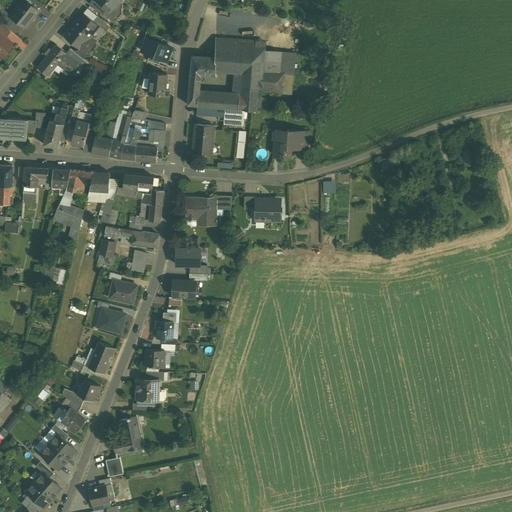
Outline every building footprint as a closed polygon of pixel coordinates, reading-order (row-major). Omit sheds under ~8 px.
[(25,0),(22,0),(10,16),(16,21),(25,28),(39,11),(25,0)] [(116,0),(108,10),(95,0),(93,0),(91,3),(112,20),(115,20),(121,13),(121,9),(120,9),(122,6),(122,3),(119,1),(119,2),(116,0)] [(95,0),(108,10),(116,0),(119,2),(119,1),(122,3),(124,0),(95,0)] [(10,16),(4,11),(0,15),(0,23),(9,30),(16,21),(10,16)] [(93,21),(83,13),(79,19),(78,18),(73,25),(80,30),(79,31),(88,38),(88,37),(93,30),(95,31),(99,26),(93,21)] [(106,23),(97,16),(93,21),(99,26),(102,28),(106,23)] [(9,30),(0,23),(0,33),(5,37),(10,31),(9,30)] [(88,38),(79,31),(80,30),(73,25),(64,35),(78,46),(86,53),(91,46),(87,43),(90,39),(88,37),(88,38)] [(124,38),(112,28),(109,33),(122,43),(124,38)] [(145,37),(161,44),(163,38),(147,32),(145,37)] [(0,57),(1,58),(12,43),(10,41),(10,40),(7,37),(6,38),(5,37),(0,33),(0,57)] [(161,44),(148,39),(143,52),(151,55),(161,59),(166,61),(171,48),(161,44)] [(243,41),(216,39),(215,49),(243,51),(243,49),(243,41)] [(256,42),(243,41),(243,49),(256,50),(256,42)] [(265,43),(256,42),(256,50),(264,50),(265,43)] [(56,45),(37,69),(47,76),(57,64),(69,73),(77,64),(78,63),(75,61),(66,54),(66,53),(56,45)] [(86,53),(78,46),(74,51),(79,55),(84,59),(88,54),(86,53)] [(74,51),(70,48),(66,53),(66,54),(75,61),(79,55),(74,51)] [(243,51),(215,49),(215,58),(216,58),(215,68),(241,71),(243,51)] [(256,50),(243,49),(243,51),(241,71),(238,98),(238,109),(259,111),(261,92),(263,71),(264,50),(256,50)] [(295,54),(264,50),(263,71),(285,73),(284,75),(293,76),(295,54)] [(84,59),(79,55),(75,61),(78,63),(77,64),(83,69),(88,63),(84,59)] [(161,59),(151,55),(149,60),(159,64),(161,59)] [(215,58),(192,56),(190,83),(199,83),(200,75),(215,76),(215,68),(216,58),(215,58)] [(285,73),(263,71),(261,92),(282,94),(284,75),(285,73)] [(293,76),(284,75),(282,94),(291,95),(293,76)] [(165,81),(152,79),(150,79),(148,95),(168,97),(169,90),(164,89),(165,81)] [(233,96),(198,94),(199,83),(190,83),(188,105),(197,106),(209,107),(218,108),(227,108),(238,109),(238,98),(233,97),(233,96)] [(60,115),(56,114),(54,122),(64,124),(68,106),(63,105),(60,115)] [(209,107),(197,106),(197,115),(208,116),(209,107)] [(218,108),(209,107),(208,116),(217,116),(217,112),(218,108)] [(146,114),(134,111),(132,117),(145,120),(146,114)] [(46,113),(36,112),(35,121),(35,128),(42,129),(46,113)] [(132,117),(123,115),(118,135),(122,136),(120,143),(124,143),(126,137),(130,123),(132,117)] [(78,117),(72,116),(69,126),(69,129),(74,130),(76,121),(77,121),(78,117)] [(145,120),(132,117),(130,123),(143,126),(145,120)] [(27,120),(0,118),(0,136),(7,137),(17,137),(16,139),(26,140),(27,133),(27,132),(27,120)] [(35,121),(27,120),(27,132),(30,132),(30,128),(35,128),(35,121)] [(54,122),(50,121),(44,145),(57,148),(60,140),(64,125),(64,124),(54,122)] [(74,130),(71,143),(84,146),(87,135),(89,124),(77,121),(76,121),(74,130)] [(115,124),(109,123),(107,136),(108,137),(108,140),(112,141),(115,124)] [(213,126),(195,124),(193,151),(211,153),(212,145),(213,126)] [(69,126),(64,125),(60,140),(65,142),(65,141),(69,129),(69,126)] [(69,129),(65,141),(71,143),(74,130),(69,129)] [(134,129),(130,145),(136,145),(140,131),(134,129)] [(165,131),(149,129),(148,142),(158,143),(164,144),(165,131)] [(277,129),(275,141),(280,142),(281,132),(285,132),(288,130),(277,129)] [(237,158),(245,158),(246,131),(238,130),(237,158)] [(288,130),(285,132),(281,132),(280,142),(275,141),(274,155),(284,156),(287,159),(289,156),(290,156),(291,148),(296,148),(297,133),(296,133),(296,130),(288,130)] [(308,131),(296,130),(296,133),(297,133),(296,148),(307,149),(308,131)] [(92,153),(95,137),(87,135),(84,146),(83,151),(92,153)] [(95,137),(92,153),(109,156),(112,141),(108,140),(95,137)] [(120,143),(112,141),(109,156),(120,158),(124,143),(120,143)] [(130,145),(124,144),(123,159),(135,160),(137,145),(136,145),(130,145)] [(158,148),(137,145),(135,160),(156,162),(157,158),(158,148)] [(465,166),(474,164),(471,149),(463,150),(465,166)] [(12,166),(0,165),(0,186),(12,187),(12,166)] [(54,169),(26,167),(25,179),(24,192),(36,193),(37,193),(38,176),(46,177),(45,180),(53,180),(54,169)] [(70,170),(54,169),(53,180),(52,186),(67,187),(70,170)] [(94,172),(70,170),(67,187),(66,191),(64,194),(71,197),(74,191),(79,192),(82,181),(91,183),(94,172)] [(110,173),(94,172),(91,183),(89,190),(101,191),(101,190),(109,191),(110,173)] [(140,176),(124,174),(123,188),(130,189),(136,190),(138,190),(139,185),(140,176)] [(154,177),(140,176),(139,185),(153,187),(154,177)] [(53,180),(45,180),(45,189),(49,190),(49,189),(52,190),(52,186),(53,180)] [(325,180),(325,192),(337,192),(337,180),(325,180)] [(12,187),(0,186),(0,203),(9,203),(9,194),(11,194),(12,187)] [(153,194),(147,193),(140,192),(139,197),(142,198),(141,203),(151,205),(149,220),(160,222),(164,191),(153,189),(153,194)] [(36,193),(24,192),(23,202),(36,203),(36,193)] [(231,196),(216,195),(216,199),(216,209),(231,209),(231,196)] [(256,196),(245,196),(245,208),(256,208),(256,198),(256,196)] [(205,198),(187,198),(187,219),(198,219),(198,224),(216,225),(216,209),(216,199),(205,199),(205,198)] [(256,198),(256,208),(255,220),(280,220),(280,201),(269,201),(269,199),(256,198)] [(114,201),(107,199),(104,209),(111,210),(114,201)] [(85,211),(60,202),(55,216),(54,219),(69,224),(72,215),(78,216),(82,218),(85,211)] [(104,209),(100,223),(107,225),(111,210),(104,209)] [(117,211),(111,210),(107,225),(113,226),(117,211)] [(72,215),(69,224),(72,225),(66,242),(73,244),(81,224),(76,222),(78,216),(72,215)] [(145,218),(133,216),(132,223),(142,225),(144,225),(145,218)] [(142,225),(132,223),(130,222),(129,229),(141,231),(142,225)] [(15,225),(5,223),(5,231),(12,231),(18,232),(19,225),(15,225)] [(119,227),(107,225),(106,231),(105,234),(108,235),(117,237),(119,227)] [(132,230),(124,229),(122,236),(131,238),(132,230)] [(144,232),(132,230),(131,238),(131,242),(143,244),(144,232)] [(159,234),(144,232),(143,244),(143,245),(148,246),(148,248),(155,250),(155,247),(157,247),(159,234)] [(107,240),(104,239),(100,253),(112,256),(112,255),(115,242),(107,240)] [(200,249),(177,249),(177,268),(190,268),(200,268),(200,266),(200,249)] [(147,253),(134,251),(132,261),(145,264),(147,253)] [(112,256),(100,253),(98,261),(112,264),(114,256),(112,255),(112,256)] [(145,264),(132,261),(132,263),(131,269),(144,272),(145,264)] [(53,267),(52,282),(66,283),(67,268),(53,267)] [(122,275),(110,273),(109,278),(114,280),(120,281),(122,275)] [(120,281),(114,280),(109,298),(133,303),(137,285),(120,281)] [(196,281),(173,280),(172,297),(195,298),(196,281)] [(97,307),(108,310),(109,305),(98,302),(97,307)] [(98,327),(122,333),(126,315),(108,310),(103,309),(98,327)] [(163,313),(162,321),(173,321),(177,321),(177,314),(163,313)] [(162,321),(158,321),(159,321),(159,328),(158,328),(157,337),(161,338),(172,338),(173,321),(162,321)] [(96,350),(89,367),(105,373),(108,365),(106,364),(113,349),(99,343),(96,350)] [(91,348),(87,359),(86,358),(85,361),(84,364),(84,365),(89,367),(96,350),(91,348)] [(161,349),(146,349),(145,365),(153,365),(164,366),(165,350),(161,349)] [(83,358),(77,356),(75,360),(84,364),(85,361),(82,360),(83,358)] [(75,360),(73,360),(71,366),(82,371),(84,365),(84,364),(75,360)] [(164,372),(146,371),(146,379),(159,379),(159,380),(164,380),(164,372)] [(80,394),(79,395),(85,397),(93,400),(100,385),(86,379),(80,394)] [(146,379),(138,379),(137,379),(137,380),(136,398),(158,399),(159,380),(159,379),(146,379)] [(39,407),(42,403),(49,393),(43,389),(40,386),(29,401),(32,403),(33,402),(39,407)] [(80,394),(65,388),(62,394),(66,397),(72,401),(81,407),(85,397),(79,395),(80,394)] [(2,392),(0,394),(0,412),(11,400),(2,392)] [(81,407),(72,401),(70,403),(68,406),(70,408),(70,407),(77,412),(78,412),(81,407)] [(70,408),(67,412),(64,410),(59,417),(58,418),(63,422),(70,426),(68,428),(75,433),(76,431),(77,431),(86,418),(82,415),(78,412),(77,412),(70,407),(70,408)] [(14,413),(5,428),(11,432),(20,418),(14,413)] [(128,418),(121,419),(125,438),(114,440),(116,452),(139,447),(137,436),(140,436),(136,416),(128,417),(128,418)] [(69,436),(55,424),(51,429),(57,434),(58,434),(65,440),(69,436)] [(51,430),(46,437),(51,441),(57,434),(51,430)] [(65,440),(58,434),(57,434),(49,443),(68,460),(72,455),(71,454),(76,449),(65,440)] [(49,443),(41,453),(59,469),(63,464),(64,465),(68,460),(49,443)] [(120,457),(106,460),(109,476),(123,473),(120,457)] [(54,473),(40,461),(36,466),(43,472),(43,471),(50,477),(54,473)] [(50,477),(43,471),(43,472),(35,481),(53,498),(58,493),(57,492),(61,487),(50,477)] [(110,478),(99,480),(100,486),(106,485),(111,483),(110,478)] [(53,498),(35,481),(26,491),(29,494),(43,506),(44,507),(49,502),(53,498)] [(100,486),(89,488),(92,505),(110,501),(106,485),(100,486)] [(43,506),(29,494),(25,498),(39,510),(43,506)] [(190,496),(172,500),(173,506),(192,502),(190,496)] [(37,511),(39,510),(25,498),(21,503),(28,508),(32,511),(37,511)]
